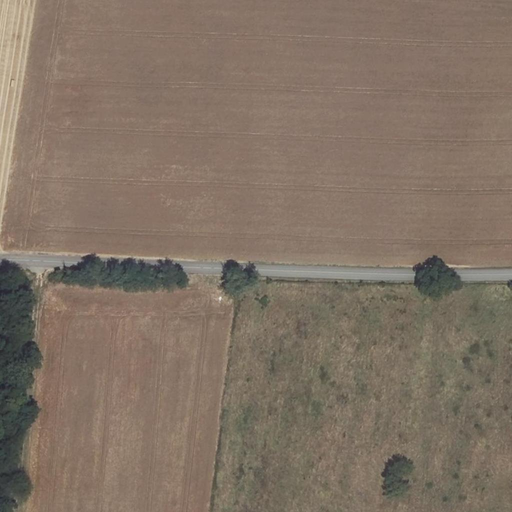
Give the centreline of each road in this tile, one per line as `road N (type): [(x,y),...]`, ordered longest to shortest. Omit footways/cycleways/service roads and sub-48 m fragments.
road 1 (unclassified): [(0,258),(511,272)]
road 2 (track): [(20,511),(37,259)]
